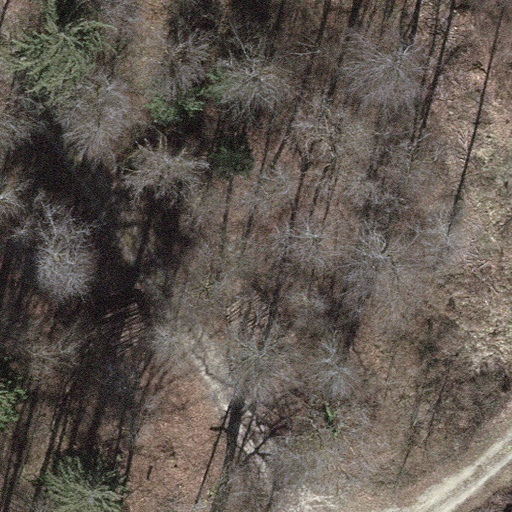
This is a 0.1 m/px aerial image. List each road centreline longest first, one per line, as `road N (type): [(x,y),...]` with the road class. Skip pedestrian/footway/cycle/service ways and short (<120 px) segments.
road 1 (track): [(0,22),(128,227),(359,511)]
road 2 (track): [(405,511),(511,428)]
